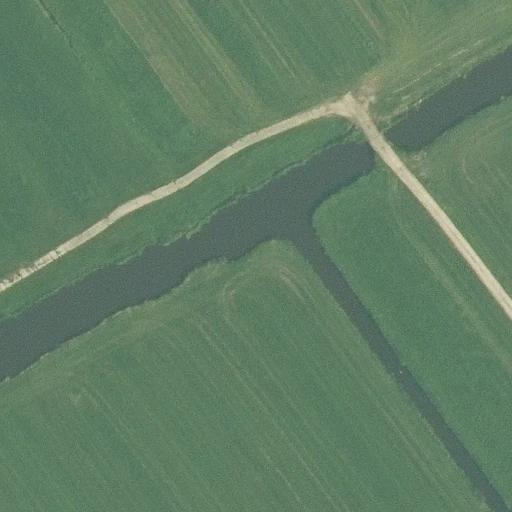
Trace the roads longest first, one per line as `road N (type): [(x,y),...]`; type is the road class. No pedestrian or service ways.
road 1 (track): [(385,151),(357,114),(306,111),(247,133),(0,278)]
road 2 (track): [(385,151),(511,314)]
